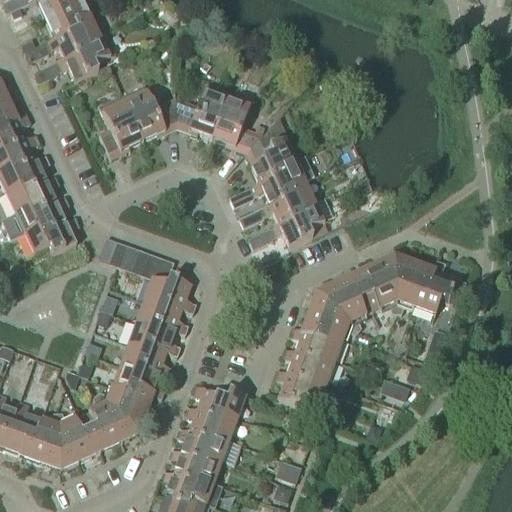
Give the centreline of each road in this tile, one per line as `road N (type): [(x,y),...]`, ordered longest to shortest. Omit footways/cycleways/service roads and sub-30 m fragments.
road 1 (residential): [(88,511),(143,488),(221,277)]
road 2 (residential): [(221,277),(232,250),(209,194),(173,177),(85,214)]
road 3 (residential): [(85,214),(2,49)]
road 4 (residential): [(221,277),(283,299),(292,286),(350,258)]
road 5 (residential): [(92,228),(221,277)]
